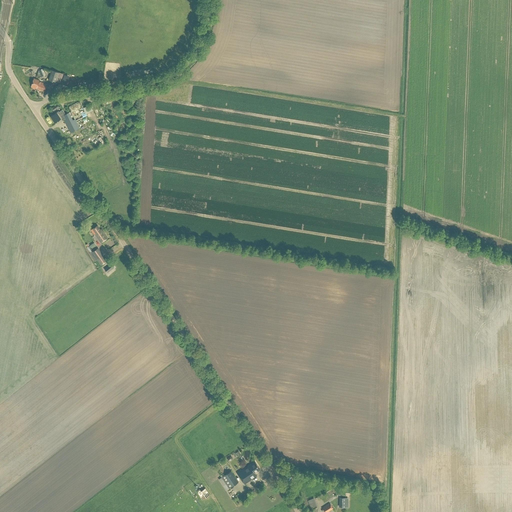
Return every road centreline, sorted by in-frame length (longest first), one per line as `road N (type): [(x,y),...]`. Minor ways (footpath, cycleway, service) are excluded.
road 1 (unclassified): [(297,511),(33,108)]
road 2 (unclassified): [(33,108),(178,70),(197,51),(211,0)]
